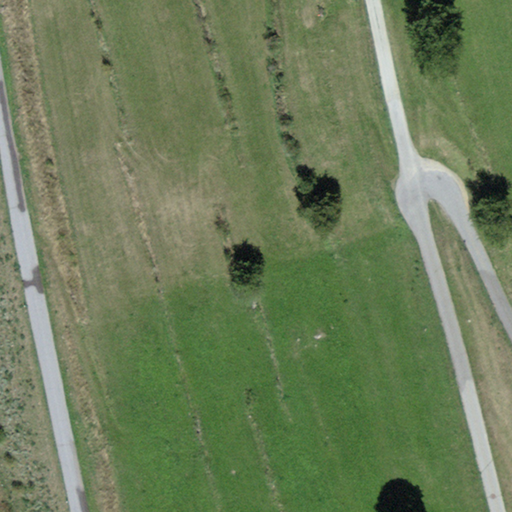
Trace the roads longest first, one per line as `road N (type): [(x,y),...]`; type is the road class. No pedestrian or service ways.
road 1 (unclassified): [(500,511),(415,192),(430,181),(449,191),(511,313)]
road 2 (unclassified): [(81,511),(0,91)]
road 3 (track): [(421,183),(404,143),(375,0)]
